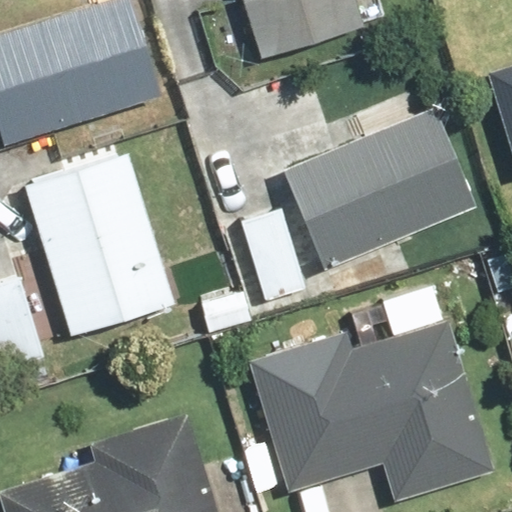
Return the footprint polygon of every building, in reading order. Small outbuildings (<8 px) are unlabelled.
[(124,0),(85,0),(0,26),(0,148),(156,100),(124,0)] [(232,0),(250,61),(369,27),(361,0),(232,0)] [(511,53),(488,60),(511,149),(511,53)] [(280,201),(225,224),(256,300),(477,211),(433,101),(266,168),(280,201)] [(6,182),(57,346),(166,312),(115,149),(6,182)] [(0,273),(0,370),(48,356),(20,267),(0,273)] [(333,315),(221,349),(269,507),(372,476),(382,511),(408,511),(493,486),(443,322),(345,351),(333,315)] [(0,484),(0,511),(218,511),(186,408),(80,441),(86,458),(0,484)]
